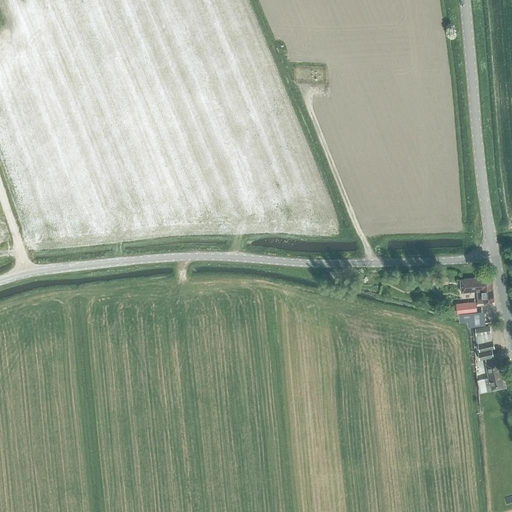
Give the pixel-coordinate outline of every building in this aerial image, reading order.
[(478,303),(494,302),(491,276),(476,277),(460,279),(461,292),(477,291),(478,303)] [(483,324),(482,311),(476,311),(475,301),(454,302),(454,313),(469,313),(470,325),(483,324)] [(491,333),(489,325),(475,328),(476,335),(491,333)] [(494,348),(493,340),(477,343),(479,352),(478,352),(479,360),(494,357),(492,349),(494,348)] [(500,360),(486,363),(489,377),(485,378),(488,391),(492,390),(505,387),(502,375),(503,375),(500,360)]
